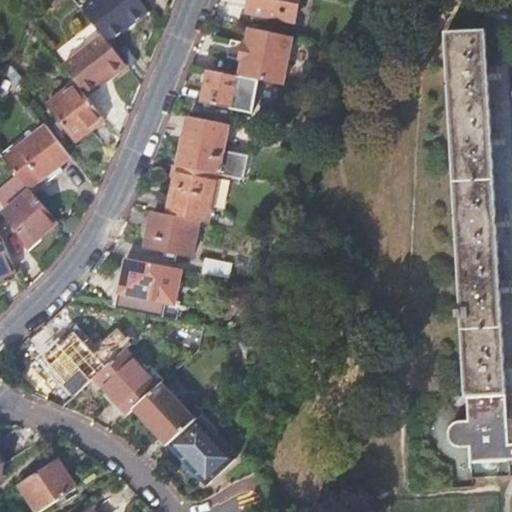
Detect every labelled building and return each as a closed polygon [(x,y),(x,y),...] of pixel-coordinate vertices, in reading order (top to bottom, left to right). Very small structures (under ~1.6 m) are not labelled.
[(100,34),(104,43),(144,12),(134,0),(95,0),(81,11),(100,34)] [(293,25),(297,0),(249,0),(246,16),(293,25)] [(467,396),(505,394),(504,374),(503,361),(487,25),(448,27),(462,310),(457,310),(458,317),(463,317),(467,396)] [(242,65),(239,80),(256,84),(281,89),(291,39),(248,31),(245,48),(242,47),(239,65),(242,65)] [(107,77),(109,80),(125,68),(104,43),(100,34),(61,65),(76,84),(84,94),(107,77)] [(251,115),(256,84),(239,80),(206,74),(200,105),(251,115)] [(48,105),(77,143),(104,121),(86,97),(84,94),(76,84),(48,105)] [(215,175),(216,176),(227,127),(187,119),(177,168),(215,175)] [(70,158),(46,126),(18,149),(19,152),(6,163),(18,177),(28,189),(70,158)] [(215,175),(177,168),(166,217),(198,223),(205,225),(215,175)] [(0,192),(0,201),(28,248),(57,222),(28,189),(18,177),(0,192)] [(178,255),(191,257),(198,223),(166,217),(152,214),(144,248),(166,252),(166,254),(176,256),(178,255)] [(0,286),(19,278),(0,232),(0,286)] [(180,271),(126,260),(119,294),(153,301),(151,315),(177,321),(180,305),(173,303),(180,271)] [(229,266),(206,261),(203,275),(227,280),(229,266)] [(74,333),(45,360),(77,395),(95,377),(123,351),(129,345),(115,330),(91,352),(74,333)] [(123,351),(95,377),(127,415),(134,409),(159,385),(163,382),(148,366),(142,372),(123,351)] [(511,373),(511,360),(503,361),(504,374),(511,373)] [(168,446),(194,422),(159,385),(134,409),(168,446)] [(457,448),(469,448),(471,479),(510,477),(509,460),(511,460),(511,394),(505,394),(467,396),(455,396),(455,406),(467,406),(468,423),(456,424),(453,424),(451,425),(450,427),(448,429),(447,431),(446,433),(446,435),(446,437),(447,440),(448,442),(449,444),(451,445),(452,447),(455,448),(457,448)] [(194,422),(168,446),(205,487),(234,460),(197,419),(194,422)] [(35,511),(42,511),(75,490),(56,461),(18,486),(35,511)]
